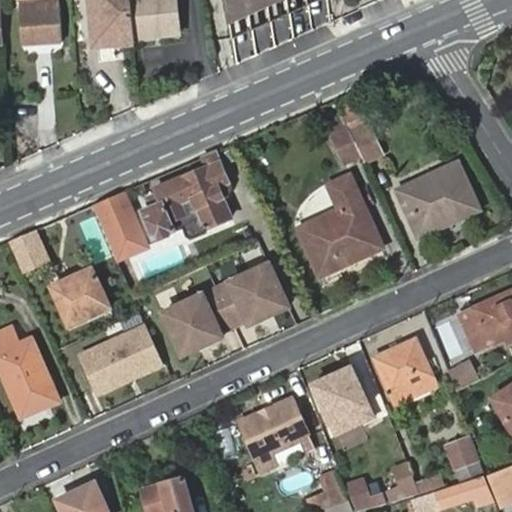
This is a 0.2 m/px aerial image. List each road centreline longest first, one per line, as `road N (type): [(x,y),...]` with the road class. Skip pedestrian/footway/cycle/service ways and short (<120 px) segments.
road 1 (residential): [(0,483),(511,247)]
road 2 (secondary): [(0,212),(423,28)]
road 3 (residential): [(423,28),(511,164)]
